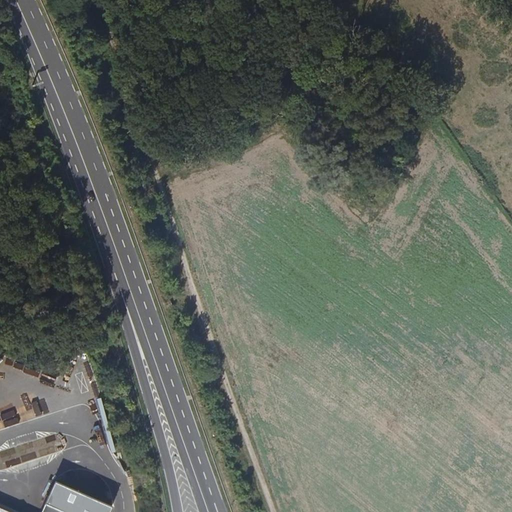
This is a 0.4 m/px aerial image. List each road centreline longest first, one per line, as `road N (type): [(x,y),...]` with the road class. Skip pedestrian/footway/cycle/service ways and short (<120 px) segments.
road 1 (track): [(270,511),(191,294),(100,0)]
road 2 (secondary): [(116,239),(178,511)]
road 3 (primary): [(21,0),(116,239)]
road 4 (primary): [(116,239),(190,445)]
